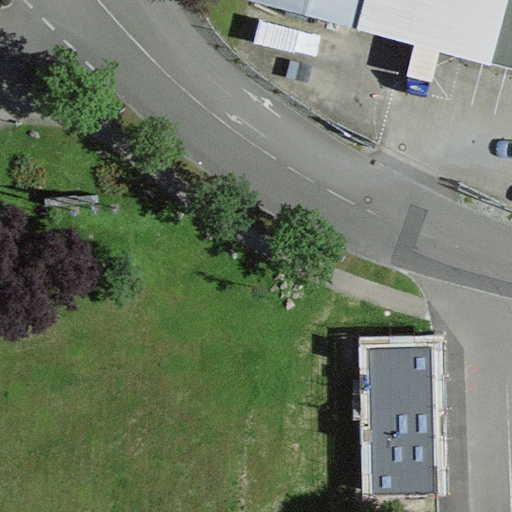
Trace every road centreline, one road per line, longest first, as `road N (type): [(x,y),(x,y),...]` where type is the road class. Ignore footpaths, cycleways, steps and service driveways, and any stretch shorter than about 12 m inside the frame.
road 1 (residential): [(511,260),(401,230),(291,165),(204,94),(144,31)]
road 2 (residential): [(0,32),(144,31)]
